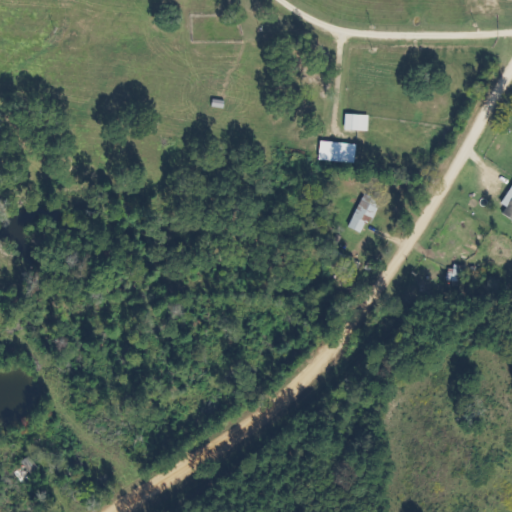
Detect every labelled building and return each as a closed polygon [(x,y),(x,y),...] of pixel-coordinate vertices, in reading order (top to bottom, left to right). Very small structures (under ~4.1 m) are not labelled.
[(394,90),(367,90),(367,132),(393,132),(393,115),(399,115),(399,103),(394,103),(394,90)] [(355,131),(355,114),(340,114),(340,131),(355,131)] [(511,189),(497,213),(511,223),(511,189)] [(341,223),(355,234),(377,204),(363,193),(341,223)] [(21,477),(33,469),(26,457),(13,466),(21,477)]
